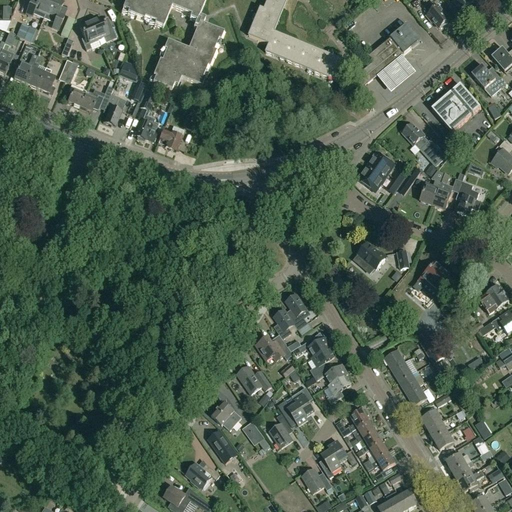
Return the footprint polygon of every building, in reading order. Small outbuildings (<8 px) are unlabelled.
[(32,16),(43,20),(51,0),(38,0),(36,6),(30,3),(25,15),(31,18),(32,16)] [(51,29),(58,32),(64,17),(58,15),(63,4),(53,0),(51,0),(43,20),(53,25),(51,29)] [(108,0),(114,2),(115,0),(119,0),(125,2),(121,12),(127,14),(126,17),(154,28),(154,27),(162,30),(170,10),(190,18),(189,21),(195,23),(193,30),(195,31),(187,51),(167,42),(163,50),(162,50),(165,51),(161,62),(158,61),(158,62),(159,62),(153,75),(153,77),(152,77),(154,78),(152,84),(171,92),(173,86),(177,88),(180,80),(201,88),(204,80),(204,81),(205,80),(202,79),(206,68),(209,69),(209,68),(215,53),(215,54),(216,53),(213,52),(217,41),(220,42),(220,41),(223,34),(202,25),(204,19),(199,17),(205,0),(108,0)] [(269,0),(265,11),(261,10),(249,38),(270,47),(266,55),(336,84),(344,66),(272,36),(286,0),(353,0),(354,0),(269,0)] [(471,3),(469,0),(450,0),(460,12),(471,3)] [(443,27),(445,27),(448,25),(448,23),(449,22),(443,14),(443,12),(441,10),(440,10),(439,8),(438,9),(434,4),(425,11),(429,16),(427,18),(432,25),(434,24),(439,30),(443,27)] [(65,31),(72,34),(79,16),(72,13),(65,31)] [(102,38),(105,45),(116,40),(111,29),(106,31),(101,19),(90,24),(96,40),(102,38)] [(0,30),(5,33),(10,22),(9,22),(2,22),(0,22),(0,30)] [(85,53),(91,51),(89,46),(97,43),(96,40),(90,24),(78,28),(83,40),(81,41),(85,53)] [(38,32),(24,26),(18,39),(33,45),(38,32)] [(369,59),(374,65),(360,76),(356,81),(364,86),(380,73),(382,75),(419,44),(406,28),(369,59)] [(67,58),(73,43),(67,40),(61,56),(67,58)] [(511,60),(511,61),(502,50),(491,60),(506,76),(511,70),(511,91),(511,92),(511,60)] [(5,58),(0,56),(0,57),(0,75),(5,78),(12,61),(5,58)] [(33,56),(28,68),(21,65),(14,82),(26,87),(33,70),(38,59),(33,56)] [(38,59),(33,70),(26,87),(37,92),(44,75),(43,75),(37,72),(39,67),(38,66),(41,60),(38,59)] [(400,60),(374,81),(388,98),(413,78),(400,60)] [(64,84),(70,72),(73,65),(66,62),(63,70),(64,70),(59,82),(64,84)] [(77,67),(73,65),(70,72),(64,84),(70,87),(75,75),(74,74),(77,67)] [(500,91),(506,86),(496,74),(491,78),(482,67),(471,77),(484,92),(493,84),(500,91)] [(52,98),(55,91),(52,89),(56,80),(49,77),(51,72),(45,70),(43,75),(44,75),(37,92),(52,98)] [(138,85),(131,102),(140,106),(147,89),(138,85)] [(68,94),(72,95),(68,105),(80,110),(87,93),(71,87),(68,94)] [(452,135),(481,110),(460,87),(432,112),(452,135)] [(108,88),(104,96),(103,100),(108,103),(113,91),(108,88)] [(93,96),(87,93),(80,110),(91,115),(93,111),(97,113),(103,100),(104,96),(94,92),(93,96)] [(150,114),(156,99),(147,95),(140,110),(146,113),(149,114),(150,114)] [(115,130),(124,108),(117,105),(114,110),(111,109),(104,125),(115,130)] [(495,122),(501,119),(495,108),(488,111),(495,122)] [(190,112),(184,129),(191,132),(194,124),(196,125),(200,114),(191,111),(191,112),(190,112)] [(392,122),(397,116),(392,112),(388,117),(392,122)] [(146,143),(153,145),(157,136),(151,133),(152,128),(154,122),(147,119),(149,114),(146,113),(142,123),(141,123),(135,138),(138,139),(137,141),(144,144),(145,142),(146,143)] [(425,138),(420,133),(419,134),(412,127),(407,132),(406,131),(401,135),(414,149),(415,147),(420,153),(429,145),(424,140),(425,138)] [(165,150),(176,154),(182,140),(170,135),(170,136),(163,133),(158,147),(165,150)] [(500,141),(491,133),(487,138),(496,146),(500,141)] [(434,146),(446,160),(452,154),(440,140),(434,146)] [(511,172),(511,159),(509,157),(511,152),(511,150),(504,144),(499,149),(503,152),(492,166),(498,171),(499,169),(508,177),(511,172)] [(373,162),(373,163),(363,177),(362,176),(359,180),(360,181),(359,182),(359,183),(377,196),(396,168),(377,156),(376,158),(375,157),(372,161),(373,162)] [(407,164),(415,168),(418,162),(411,158),(407,164)] [(421,174),(414,169),(397,192),(404,198),(421,174)] [(421,204),(433,209),(445,177),(438,174),(431,182),(435,184),(433,190),(427,188),(421,204)] [(397,175),(386,191),(392,195),(404,179),(397,175)] [(447,178),(445,177),(433,209),(445,214),(451,198),(451,197),(452,193),(459,195),(463,185),(463,184),(456,181),(453,190),(446,188),(450,179),(447,178)] [(463,200),(457,216),(469,220),(472,212),(478,214),(481,206),(476,204),(479,196),(472,193),(473,189),(463,185),(459,195),(458,198),(463,200)] [(12,235),(24,234),(23,224),(11,225),(12,235)] [(367,246),(358,257),(375,272),(386,259),(382,255),(380,257),(367,246)] [(406,254),(397,256),(400,272),(409,271),(406,254)] [(439,294),(452,280),(435,266),(418,284),(423,288),(427,284),(439,294)] [(331,282),(327,274),(319,279),(324,287),(331,282)] [(479,302),(489,317),(496,312),(497,312),(509,303),(498,288),(486,297),(479,302)] [(300,316),(307,312),(296,297),(285,304),(292,314),(288,317),(287,317),(294,327),(298,333),(307,327),(300,316)] [(511,334),(511,308),(508,312),(509,313),(480,333),(483,338),(496,330),(499,335),(504,331),(508,337),(511,334)] [(294,327),(287,317),(288,317),(284,313),(274,320),(280,329),(275,332),(279,338),(283,343),(292,336),(289,331),(294,327)] [(367,321),(362,325),(366,330),(371,325),(367,321)] [(469,333),(472,338),(484,330),(480,325),(469,333)] [(426,335),(417,340),(433,366),(444,359),(438,349),(436,350),(426,335)] [(268,340),(256,348),(266,363),(273,359),(276,364),(284,359),(286,362),(292,358),(291,354),(283,343),(279,338),(270,344),(268,340)] [(300,349),(303,354),(309,350),(314,359),(328,351),(331,349),(325,340),(317,345),(314,340),(300,349)] [(334,360),(328,351),(314,359),(312,361),(317,369),(310,373),(314,379),(325,372),(322,367),(334,360)] [(388,367),(389,367),(393,372),(392,372),(392,373),(405,365),(397,352),(384,361),(388,367)] [(511,361),(511,355),(502,362),(506,368),(509,372),(511,370),(511,362),(511,361)] [(474,363),(477,368),(483,365),(480,360),(474,363)] [(501,371),(506,368),(502,362),(497,365),(501,371)] [(399,385),(412,377),(405,365),(392,373),(393,372),(396,377),(395,378),(399,385)] [(291,366),(281,374),(286,379),(295,371),(291,366)] [(346,379),(348,377),(342,367),(328,377),(325,372),(314,379),(317,384),(326,378),(331,387),(332,387),(345,378),(346,379)] [(266,393),(272,389),(260,373),(254,377),(249,369),(237,377),(251,397),(263,389),(266,393)] [(300,381),(295,374),(290,378),(294,385),(300,381)] [(420,389),(424,386),(417,374),(412,377),(399,385),(403,391),(404,391),(408,396),(407,397),(420,389)] [(331,406),(342,400),(339,395),(351,388),(346,379),(345,378),(332,387),(331,387),(329,388),(334,397),(328,401),(331,406)] [(427,401),(426,398),(430,396),(424,386),(420,389),(407,397),(408,396),(411,402),(410,402),(414,409),(427,401)] [(294,403),(296,406),(297,407),(306,420),(315,414),(307,401),(311,399),(304,387),(299,390),(301,394),(297,396),(300,400),(294,403)] [(448,396),(434,404),(438,410),(451,401),(448,396)] [(223,405),(222,406),(221,405),(216,410),(218,411),(211,419),(222,428),(223,427),(230,434),(241,421),(234,414),(223,405)] [(308,423),(306,420),(297,407),(296,406),(288,412),(284,405),(279,408),(286,419),(290,416),(299,429),(308,423)] [(453,415),(456,419),(465,413),(462,409),(453,415)] [(354,426),(349,429),(353,434),(357,431),(369,424),(366,419),(369,417),(365,412),(351,421),(354,426)] [(426,431),(427,430),(428,432),(442,424),(435,413),(427,417),(427,419),(422,422),(424,425),(423,426),(426,431)] [(281,426),(270,434),(281,451),(293,443),(286,433),(291,430),(282,416),(277,420),(281,426)] [(361,437),(364,442),(376,434),(369,424),(357,431),(361,437)] [(434,443),(448,435),(442,424),(428,432),(430,436),(429,436),(432,442),(433,441),(434,443)] [(243,432),(255,448),(259,445),(264,452),(270,448),(253,425),(243,432)] [(346,438),(353,434),(349,429),(346,431),(341,434),(344,439),(346,438)] [(463,433),(466,438),(471,434),(468,429),(463,433)] [(486,430),(479,435),(484,442),(491,437),(486,430)] [(236,457),(220,434),(208,443),(221,460),(226,456),(230,461),(236,457)] [(367,447),(370,453),(380,446),(382,445),(376,434),(364,442),(367,447)] [(434,443),(435,443),(434,444),(437,449),(438,448),(440,453),(446,450),(446,451),(454,447),(448,435),(434,443)] [(359,445),(364,442),(361,437),(356,440),(357,441),(351,445),(353,449),(359,445)] [(474,443),(477,448),(483,445),(480,439),(474,443)] [(352,468),(357,465),(350,453),(346,456),(338,444),(328,450),(330,453),(339,467),(339,466),(348,461),(352,468)] [(373,457),(377,463),(389,456),(382,445),(380,446),(370,453),(373,457)] [(366,456),(366,455),(370,453),(367,447),(362,450),(363,452),(357,456),(359,460),(366,456)] [(337,482),(332,475),(341,469),(339,466),(339,467),(330,453),(321,459),(329,471),(325,474),(332,485),(337,482)] [(504,453),(497,459),(503,466),(510,460),(504,453)] [(490,454),(482,459),(486,465),(494,460),(490,454)] [(447,464),(449,468),(448,469),(451,474),(452,473),(453,475),(466,467),(459,455),(451,460),(452,461),(447,464)] [(377,463),(380,468),(383,474),(398,465),(394,459),(392,461),(389,456),(377,463)] [(366,470),(372,466),(377,463),(373,457),(369,460),(370,462),(364,466),(366,470)] [(377,463),(372,466),(366,470),(368,474),(374,470),(375,471),(380,468),(377,463)] [(229,469),(246,496),(255,490),(238,464),(229,469)] [(201,490),(202,492),(213,479),(216,482),(220,478),(206,466),(202,471),(196,465),(186,478),(192,483),(191,484),(200,491),(201,490)] [(470,479),(472,477),(466,467),(453,475),(455,479),(454,479),(457,484),(458,484),(459,485),(470,479)] [(314,472),(302,479),(313,497),(325,489),(327,493),(332,490),(326,479),(321,482),(314,472)] [(475,476),(472,477),(470,479),(459,485),(459,486),(458,487),(461,492),(462,491),(465,496),(470,493),(471,494),(479,489),(475,483),(483,478),(480,473),(475,476)] [(493,486),(503,480),(500,473),(489,479),(493,486)] [(404,481),(401,475),(389,482),(392,487),(404,481)] [(385,497),(390,494),(385,485),(380,488),(385,497)] [(164,500),(171,505),(168,510),(171,511),(185,511),(191,503),(185,499),(186,498),(185,498),(172,489),(164,500)] [(191,503),(204,511),(211,511),(213,510),(189,490),(185,498),(186,498),(185,499),(191,503)] [(410,511),(414,510),(413,509),(417,507),(414,502),(416,501),(411,492),(399,499),(406,511),(408,511),(410,511)] [(364,497),(370,507),(375,504),(370,494),(364,497)] [(361,498),(356,500),(362,511),(367,508),(361,498)] [(472,511),(486,511),(491,509),(484,498),(476,503),(476,504),(471,507),(473,511),(472,511)] [(406,511),(399,499),(389,505),(392,511),(406,511)]
